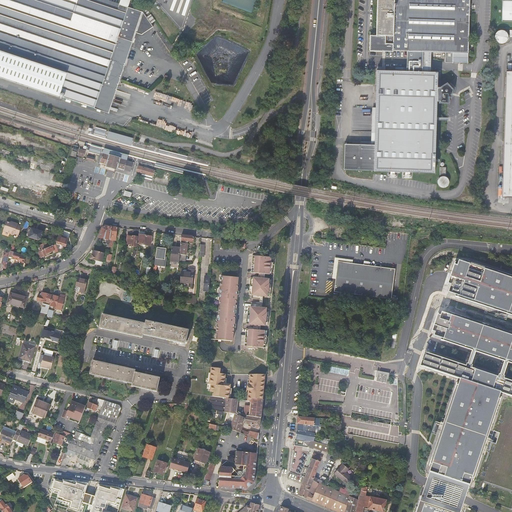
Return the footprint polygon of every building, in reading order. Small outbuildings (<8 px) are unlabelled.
[(141,2),(134,0),(0,0),(0,76),(108,113),(145,4),(141,2)] [(349,169),(435,171),(438,72),(430,71),(431,52),(453,52),(452,62),(468,63),(469,0),(371,0),(370,34),(363,34),(363,50),(393,51),(423,51),(423,71),(386,70),(377,70),(376,107),(375,145),(360,144),(350,144),(349,169)] [(511,20),(511,0),(502,1),(502,20),(511,20)] [(502,29),(501,29),(500,30),(499,30),(498,31),(497,31),(496,32),(495,33),(495,34),(495,36),(495,37),(495,38),(495,39),(496,40),(497,41),(498,42),(499,42),(500,43),(501,43),(502,43),(504,43),(505,42),(506,41),(507,41),(507,40),(508,39),(508,37),(508,36),(508,35),(508,34),(507,33),(507,32),(506,31),(505,30),(504,30),(502,29)] [(511,68),(510,68),(506,68),(502,193),(511,193),(511,68)] [(361,142),(360,144),(375,145),(376,107),(372,107),(371,142),(361,142)] [(131,142),(132,138),(111,132),(109,132),(109,133),(108,135),(131,142)] [(108,135),(107,138),(130,145),(131,142),(108,135)] [(126,161),(127,156),(104,150),(102,154),(109,156),(112,157),(117,159),(119,159),(126,161)] [(132,163),(126,161),(119,159),(117,159),(112,157),(109,156),(102,154),(99,164),(106,166),(106,167),(109,168),(114,170),(116,170),(116,169),(123,171),(123,170),(130,172),(130,171),(132,163)] [(155,172),(138,167),(136,173),(153,177),(155,172)] [(448,187),(449,176),(440,175),(439,186),(448,187)] [(21,227),(17,225),(17,224),(13,223),(13,224),(6,222),(3,231),(14,235),(14,234),(18,236),(21,227)] [(112,227),(105,226),(102,228),(98,238),(106,239),(105,244),(106,245),(106,247),(108,248),(109,240),(112,227)] [(28,237),(41,240),(44,230),(31,227),(28,237)] [(139,235),(137,244),(150,246),(151,237),(144,236),(139,235)] [(56,245),(60,246),(59,249),(63,250),(64,250),(64,248),(65,248),(68,239),(59,236),(56,245)] [(179,255),(186,255),(187,244),(186,244),(186,242),(192,242),(193,237),(181,236),(180,248),(179,255)] [(131,245),(131,247),(136,247),(137,237),(132,237),(128,237),(127,242),(127,244),(131,245)] [(50,255),(63,250),(59,249),(60,246),(56,245),(54,246),(53,245),(49,246),(48,248),(46,244),(40,246),(44,257),(45,258),(46,258),(47,258),(48,258),(49,257),(49,256),(50,256),(50,255)] [(179,255),(180,248),(171,247),(170,261),(178,262),(179,255)] [(10,251),(5,249),(0,268),(5,269),(8,256),(11,257),(11,258),(17,260),(17,261),(23,263),(25,256),(13,252),(10,251)] [(156,250),(155,265),(167,266),(168,257),(165,257),(166,251),(156,250)] [(104,253),(94,251),(92,255),(91,255),(90,259),(95,260),(102,262),(104,253)] [(254,274),(270,275),(271,258),(256,257),(254,274)] [(332,258),(330,278),(334,279),(336,261),(350,263),(351,260),(332,258)] [(511,276),(454,258),(443,292),(511,314),(511,334),(436,310),(428,335),(511,362),(511,380),(423,352),(419,365),(458,378),(424,481),(413,511),(459,511),(464,499),(499,392),(511,396),(511,276)] [(350,263),(336,261),(334,279),(333,292),(391,298),(394,267),(350,263)] [(193,283),(194,273),(181,271),(180,282),(193,283)] [(217,332),(217,341),(232,342),(233,334),(234,334),(235,320),(234,320),(236,299),(237,299),(238,285),(237,285),(238,278),(222,277),(222,283),(221,283),(219,301),(220,301),(218,321),(217,332)] [(85,289),(87,281),(77,279),(75,287),(85,289)] [(267,297),(269,280),(254,279),(252,296),(255,296),(255,300),(263,300),(263,297),(267,297)] [(59,297),(57,297),(59,290),(54,288),(49,306),(55,307),(54,309),(56,310),(56,309),(61,310),(64,299),(59,297)] [(23,312),(27,298),(23,297),(19,296),(10,293),(7,303),(13,305),(13,307),(15,309),(23,312)] [(38,295),(37,300),(49,304),(51,295),(42,293),(41,294),(41,296),(39,296),(38,295)] [(250,325),(265,326),(266,309),(262,309),(262,305),(254,305),(254,308),(251,308),(250,325)] [(101,314),(98,329),(142,338),(142,335),(185,345),(189,330),(145,321),(144,323),(101,314)] [(53,335),(53,333),(42,330),(40,338),(44,339),(44,338),(58,342),(60,336),(53,335)] [(265,332),(249,330),(248,347),(263,348),(265,332)] [(31,363),(35,347),(22,343),(18,359),(31,363)] [(54,357),(43,355),(40,367),(50,370),(54,357)] [(91,361),(88,375),(131,385),(131,388),(157,393),(160,379),(134,373),(135,371),(91,361)] [(230,374),(231,370),(211,367),(208,384),(210,384),(209,391),(212,392),(212,397),(226,398),(228,399),(232,374),(230,374)] [(247,386),(247,387),(263,388),(265,375),(250,374),(248,386),(247,386)] [(13,405),(15,400),(24,404),(29,392),(20,389),(20,387),(13,385),(6,402),(13,405)] [(248,390),(247,401),(251,401),(251,400),(254,398),(262,399),(263,394),(263,388),(247,387),(246,390),(248,390)] [(234,414),(239,416),(240,414),(236,412),(237,400),(228,399),(226,398),(224,412),(234,414)] [(244,409),(243,417),(245,418),(246,415),(260,418),(261,407),(262,399),(254,398),(251,400),(251,401),(247,401),(246,401),(246,404),(250,405),(249,409),(246,409),(244,409)] [(50,405),(37,400),(31,413),(44,420),(50,405)] [(85,407),(71,401),(67,411),(64,410),(61,418),(78,425),(85,408),(85,407)] [(112,431),(121,408),(120,406),(104,401),(102,407),(91,437),(82,434),(76,432),(75,435),(73,435),(65,453),(66,454),(67,453),(89,461),(90,460),(91,459),(95,460),(108,427),(110,428),(110,430),(112,431)] [(92,403),(92,404),(89,403),(87,409),(86,411),(89,412),(89,410),(95,412),(96,409),(97,410),(98,407),(97,407),(98,405),(92,403)] [(256,428),(259,429),(260,418),(246,415),(245,418),(243,417),(239,416),(234,414),(231,424),(229,429),(258,440),(258,435),(248,431),(247,432),(241,430),(243,423),(256,426),(256,428)] [(297,417),(296,432),(295,440),(305,443),(310,442),(314,443),(314,438),(315,434),(303,432),(303,425),(314,426),(315,418),(297,417)] [(163,427),(164,424),(155,422),(154,430),(160,431),(160,427),(163,427)] [(40,429),(35,441),(45,445),(46,440),(51,442),(54,435),(40,429)] [(0,438),(5,441),(11,444),(13,439),(15,436),(2,430),(0,435),(0,438)] [(13,439),(28,445),(32,436),(17,430),(15,436),(13,439)] [(64,437),(56,434),(53,442),(61,445),(64,437)] [(309,446),(308,446),(321,450),(327,452),(328,451),(329,447),(320,445),(314,443),(310,442),(309,446)] [(147,445),(143,457),(152,460),(156,448),(147,445)] [(210,453),(199,449),(195,461),(206,464),(210,453)] [(256,454),(236,451),(235,465),(238,468),(240,466),(247,467),(246,476),(241,481),(232,479),(231,474),(234,471),(231,467),(220,467),(218,488),(243,491),(247,492),(253,487),(256,454)] [(319,484),(321,485),(323,482),(314,478),(322,458),(314,454),(305,478),(313,481),(314,482),(317,483),(319,484)] [(172,459),(170,468),(187,473),(190,464),(172,459)] [(163,475),(167,464),(158,460),(154,472),(163,475)] [(350,467),(344,462),(335,472),(347,482),(353,475),(347,470),(350,467)] [(210,481),(216,465),(209,463),(204,480),(210,481)] [(18,479),(24,487),(33,481),(28,473),(18,479)] [(298,496),(311,501),(313,496),(310,495),(311,494),(310,493),(308,493),(313,481),(305,478),(298,496)] [(119,509),(125,490),(117,487),(99,485),(95,497),(85,494),(88,486),(83,485),(84,483),(67,481),(66,483),(63,482),(55,479),(52,488),(57,489),(57,491),(60,492),(59,496),(60,497),(59,500),(66,502),(68,502),(66,506),(70,507),(70,509),(80,511),(82,503),(92,506),(90,511),(102,511),(103,508),(105,508),(106,504),(106,503),(113,505),(112,506),(112,507),(119,509)] [(321,485),(319,484),(313,496),(311,501),(335,511),(344,511),(349,496),(321,485)] [(355,511),(361,511),(363,508),(380,511),(383,511),(386,501),(365,496),(367,487),(360,486),(358,500),(355,511)] [(127,494),(122,508),(132,511),(137,497),(127,494)] [(149,506),(149,507),(152,508),(155,499),(141,494),(139,503),(149,506)] [(355,511),(358,500),(349,496),(344,511),(355,511)] [(194,509),(193,511),(197,511),(202,511),(206,503),(197,500),(194,509)] [(0,508),(0,509),(1,511),(11,511),(7,504),(5,505),(2,501),(0,502),(0,508)] [(158,502),(155,511),(169,511),(171,506),(158,502)] [(257,511),(259,505),(251,503),(240,511),(244,511),(257,511)]
